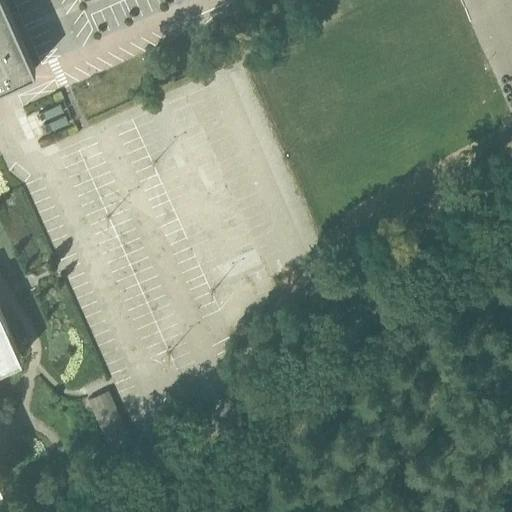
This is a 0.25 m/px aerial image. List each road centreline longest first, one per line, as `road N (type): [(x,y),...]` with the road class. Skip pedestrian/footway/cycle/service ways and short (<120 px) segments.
road 1 (unclassified): [(80,511),(511,205)]
road 2 (unknown): [(12,151),(104,132),(163,108)]
